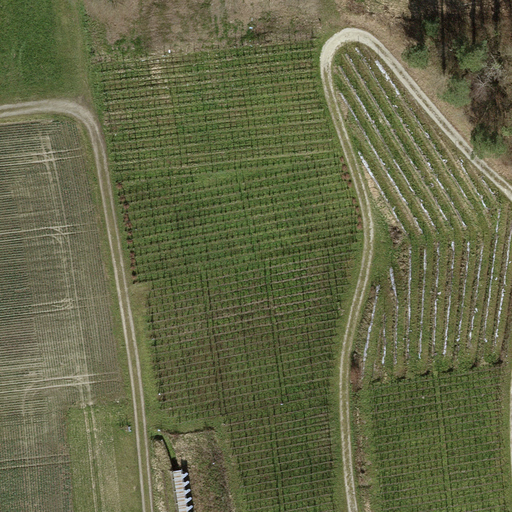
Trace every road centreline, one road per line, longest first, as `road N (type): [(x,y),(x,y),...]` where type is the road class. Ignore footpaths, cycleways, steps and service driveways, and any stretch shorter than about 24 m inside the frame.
road 1 (track): [(511,194),(376,41),(348,34),(333,44),(325,67),(331,104),(365,201),(370,244),(348,356),(355,511)]
road 2 (track): [(145,511),(90,100)]
